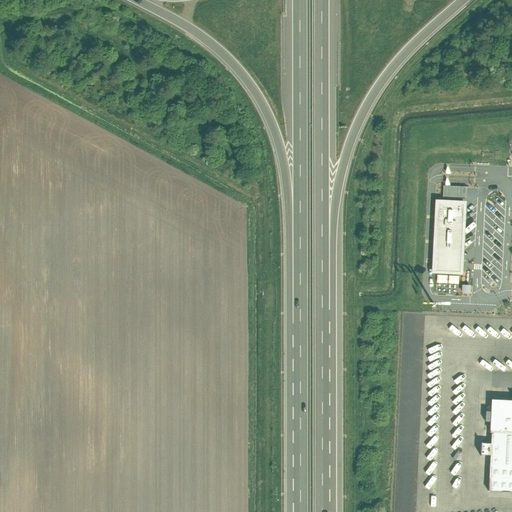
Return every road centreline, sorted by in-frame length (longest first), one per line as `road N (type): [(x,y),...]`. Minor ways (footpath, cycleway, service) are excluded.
road 1 (motorway): [(299,199),(298,511)]
road 2 (motorway): [(321,511),(321,225)]
road 3 (motorway): [(321,225),(354,131),(384,76),(461,0)]
road 4 (motorway): [(138,0),(234,62),(278,138),(299,199)]
road 5 (motorway): [(321,225),(321,0)]
road 6 (motorway): [(300,0),(299,199)]
